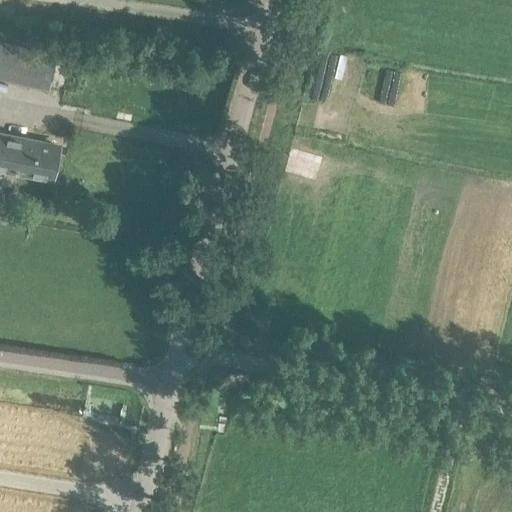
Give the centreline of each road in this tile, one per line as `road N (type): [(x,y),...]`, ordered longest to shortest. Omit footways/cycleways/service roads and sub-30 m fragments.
road 1 (tertiary): [(175,366),(271,0)]
road 2 (unclassified): [(511,412),(205,356),(175,366)]
road 3 (unknown): [(230,153),(0,108)]
road 4 (unknown): [(263,27),(57,0)]
road 5 (unclassified): [(0,355),(144,376),(175,366)]
road 6 (tertiary): [(140,511),(175,366)]
